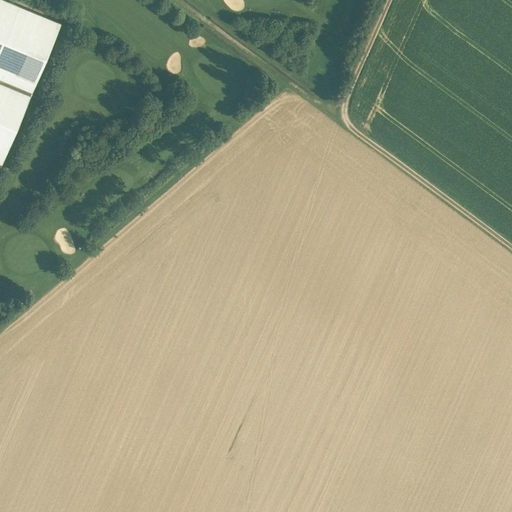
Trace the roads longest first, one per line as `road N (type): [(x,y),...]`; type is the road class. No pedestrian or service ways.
road 1 (track): [(295,89),(0,342)]
road 2 (track): [(398,0),(344,125),(511,249)]
road 3 (track): [(176,0),(344,125)]
